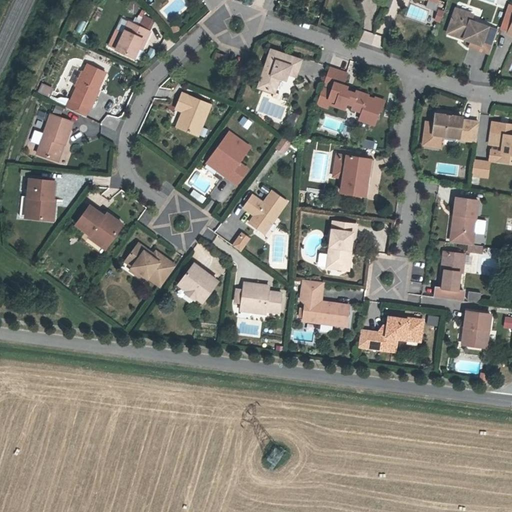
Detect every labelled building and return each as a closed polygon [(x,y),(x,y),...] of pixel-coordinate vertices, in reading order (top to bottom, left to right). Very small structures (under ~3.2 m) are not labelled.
[(204,0),(203,2),(212,10),(220,0),(204,0)] [(456,9),(449,29),(465,35),(464,39),(482,45),(488,27),(471,21),(473,15),(456,9)] [(110,10),(104,24),(115,29),(121,15),(110,10)] [(435,20),(440,22),(444,12),(438,10),(435,20)] [(139,26),(147,30),(152,19),(144,15),(139,26)] [(116,49),(134,58),(139,47),(142,48),(150,32),(129,22),(123,34),(116,49)] [(465,35),(449,29),(448,33),(464,39),(465,35)] [(360,41),(377,47),(381,36),(363,30),(360,41)] [(109,45),(116,49),(123,34),(116,31),(109,45)] [(84,34),(80,42),(88,46),(92,38),(84,34)] [(272,59),(268,58),(258,87),(274,93),(272,97),(278,99),(279,94),(274,92),(279,77),(281,71),(287,73),(295,76),(301,60),(275,51),(272,59)] [(224,61),(226,56),(216,53),(215,58),(224,61)] [(68,109),(85,117),(89,108),(90,108),(96,94),(95,93),(105,73),(87,65),(71,100),(72,100),(68,109)] [(368,95),(356,92),(355,94),(346,91),(347,87),(342,85),(346,74),(329,68),(317,104),(327,107),(328,103),(344,109),(345,106),(346,103),(352,105),(351,108),(362,112),(368,95)] [(49,95),(52,89),(42,85),(40,91),(49,95)] [(201,126),(210,105),(182,94),(176,109),(183,111),(187,113),(181,128),(198,135),(201,126)] [(67,99),(63,107),(68,109),(72,100),(71,100),(67,99)] [(177,127),(181,128),(187,113),(183,111),(177,127)] [(476,141),(479,122),(462,120),(462,118),(435,114),(433,134),(459,138),(459,139),(476,141)] [(50,115),(37,153),(56,160),(62,143),(64,144),(65,144),(72,122),(50,115)] [(294,124),(296,117),(289,115),(287,121),(294,124)] [(238,123),(247,129),(252,122),(243,116),(238,123)] [(511,124),(492,122),(491,129),(494,129),(493,133),(491,133),(489,144),(499,145),(502,146),(501,152),(498,151),(497,161),(511,163),(511,124)] [(205,137),(208,129),(201,126),(198,135),(205,137)] [(238,163),(249,147),(229,132),(210,159),(221,167),(218,170),(219,171),(237,184),(247,169),(238,163)] [(284,153),(291,143),(283,137),(275,147),(284,153)] [(365,140),(364,147),(373,148),(374,141),(365,140)] [(368,159),(347,155),(337,154),(333,176),(343,178),(341,192),(365,196),(369,171),(366,170),(368,159)] [(221,167),(210,159),(207,163),(218,170),(221,167)] [(374,160),(368,159),(366,170),(369,171),(372,171),(374,160)] [(471,176),(488,177),(489,161),(472,159),(471,176)] [(110,185),(110,176),(93,176),(93,185),(110,185)] [(54,181),(29,179),(27,197),(25,217),(48,219),(49,199),(53,199),(54,181)] [(287,202),(272,191),(263,203),(252,195),(244,207),(251,212),(252,211),(256,213),(255,215),(249,222),(256,227),(259,224),(267,229),(287,202)] [(456,214),(453,243),(468,245),(473,245),(478,200),(456,197),(454,214),(456,214)] [(220,219),(227,208),(218,202),(210,212),(220,219)] [(105,248),(119,230),(103,219),(105,216),(90,205),(76,224),(90,234),(89,237),(105,248)] [(119,230),(123,224),(107,213),(105,216),(103,219),(119,230)] [(332,230),(327,267),(345,269),(347,249),(351,249),(352,241),(354,225),(337,222),(335,230),(332,230)] [(264,233),(267,229),(259,224),(256,227),(264,233)] [(211,240),(215,233),(206,228),(202,235),(211,240)] [(250,239),(241,232),(232,245),(241,251),(250,239)] [(105,248),(89,237),(86,242),(101,253),(105,248)] [(154,255),(139,243),(137,246),(152,257),(154,255)] [(482,253),(483,247),(473,245),(468,245),(467,251),(482,253)] [(149,278),(161,286),(176,266),(156,252),(154,255),(152,257),(137,246),(126,261),(133,267),(149,278)] [(434,297),(463,301),(464,291),(458,290),(460,272),(459,272),(462,254),(444,251),(439,287),(436,287),(434,297)] [(202,302),(217,281),(194,264),(179,285),(187,291),(189,289),(197,295),(195,297),(202,302)] [(149,278),(133,267),(130,271),(145,283),(149,278)] [(323,282),(304,280),(301,299),(306,300),(303,320),(346,326),(349,305),(328,303),(325,304),(323,304),(321,302),(323,282)] [(279,313),(282,293),(268,292),(262,291),(262,285),(244,283),(243,291),(242,302),(242,306),(250,307),(250,312),(266,314),(266,311),(279,313)] [(195,297),(197,295),(189,289),(187,291),(186,293),(194,299),(195,297)] [(242,302),(243,291),(236,290),(235,301),(242,302)] [(468,294),(467,301),(475,302),(476,294),(468,294)] [(486,347),(491,314),(466,311),(465,326),(470,327),(467,345),(486,347)] [(426,323),(437,325),(438,317),(428,315),(426,323)] [(421,335),(423,320),(408,318),(407,319),(389,317),(387,326),(386,334),(377,333),(375,348),(391,350),(393,337),(396,338),(405,339),(406,333),(421,335)] [(383,325),(377,333),(386,334),(387,326),(383,325)]
